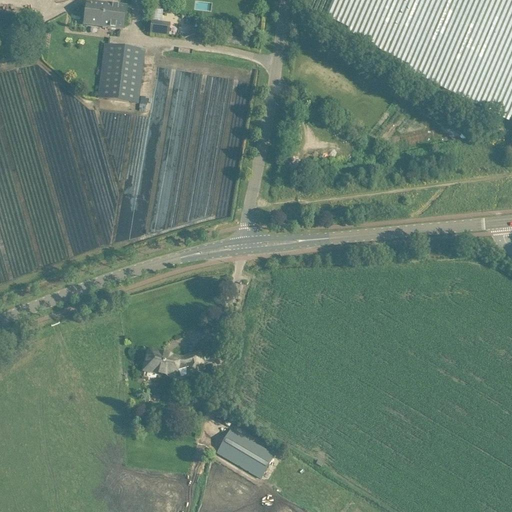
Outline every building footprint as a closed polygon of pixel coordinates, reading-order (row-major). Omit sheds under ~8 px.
[(103,25),(102,28),(123,31),(126,7),(105,4),(105,7),(86,5),(84,23),(103,25)] [(168,36),(170,24),(152,22),(151,34),(168,36)] [(229,26),(228,34),(242,34),(243,26),(229,26)] [(233,37),(232,46),(240,47),(241,38),(233,37)] [(138,104),(145,50),(104,45),(98,99),(138,104)] [(199,355),(186,359),(183,360),(180,360),(149,352),(146,362),(150,362),(148,371),(175,378),(177,372),(179,372),(188,369),(189,373),(202,369),(198,356),(199,356),(199,355)] [(275,456),(231,430),(217,454),(261,480),(275,456)] [(313,495),(333,497),(333,484),(316,483),(315,485),(314,485),(313,495)]
